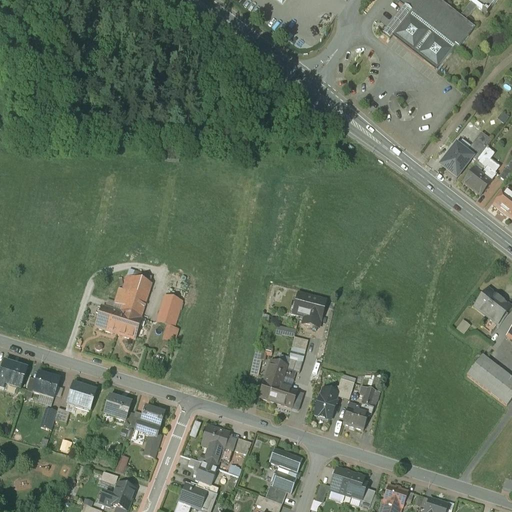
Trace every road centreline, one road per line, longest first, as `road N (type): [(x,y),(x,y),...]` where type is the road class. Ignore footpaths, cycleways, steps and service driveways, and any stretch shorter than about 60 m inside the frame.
road 1 (residential): [(0,254),(9,223),(28,215),(278,276),(291,217),(419,249),(376,459)]
road 2 (secondary): [(193,0),(511,248)]
road 3 (residential): [(0,340),(187,398)]
road 4 (residential): [(376,459),(511,503)]
road 5 (residential): [(187,398),(322,442)]
road 6 (residential): [(143,511),(187,398)]
